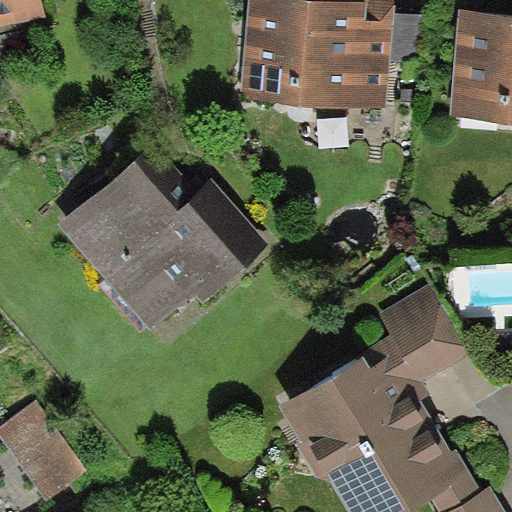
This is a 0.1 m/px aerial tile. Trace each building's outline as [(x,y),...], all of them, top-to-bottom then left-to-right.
[(0,0),(0,27),(45,18),(40,0),(0,0)] [(310,0),(307,0),(251,0),(242,97),(385,110),(395,0),(310,0)] [(511,17),(460,14),(453,117),(511,120),(511,17)] [(271,247),(214,183),(187,207),(144,160),(60,227),(154,333),(196,296),(205,306),(271,247)] [(393,337),(420,384),(471,355),(431,285),(380,314),(393,337)] [(383,350),(279,410),(321,483),(330,478),(349,511),(424,511),(432,508),(434,511),(451,511),(483,493),(420,384),(393,337),(380,344),(383,350)] [(46,397),(0,426),(0,433),(44,501),(93,470),(46,397)] [(505,511),(490,488),(483,493),(451,511),(505,511)]
